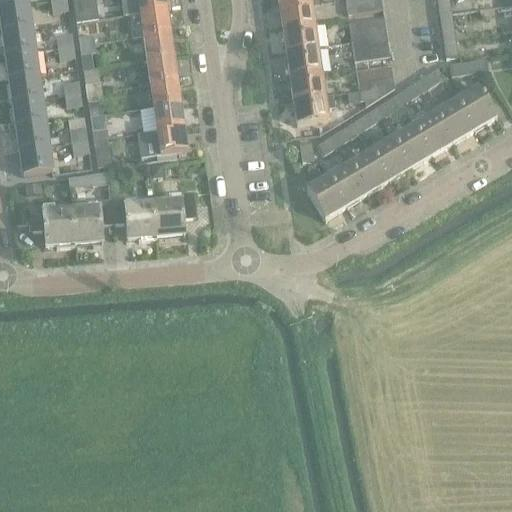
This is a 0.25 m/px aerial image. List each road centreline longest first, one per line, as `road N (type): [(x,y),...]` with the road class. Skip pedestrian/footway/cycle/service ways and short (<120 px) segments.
road 1 (residential): [(245,269),(318,263),(511,152)]
road 2 (track): [(292,283),(330,301),(357,300),(511,212)]
road 3 (residential): [(3,277),(34,288),(245,269)]
road 4 (unclassified): [(245,269),(222,88)]
